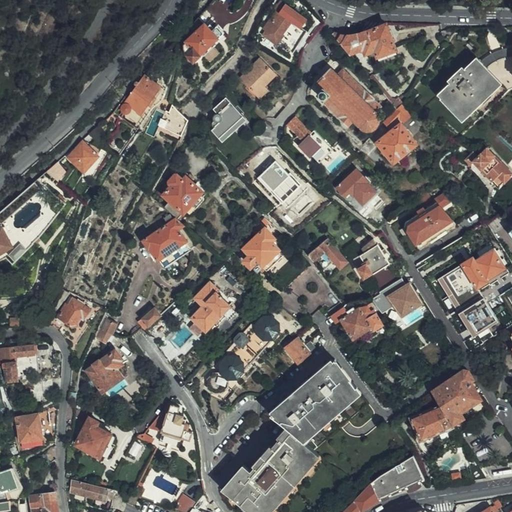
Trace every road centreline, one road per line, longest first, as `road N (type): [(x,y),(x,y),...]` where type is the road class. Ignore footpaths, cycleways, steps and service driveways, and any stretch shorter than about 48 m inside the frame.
road 1 (residential): [(469,359),(391,412),(339,343),(209,444)]
road 2 (residential): [(0,181),(53,139),(171,0)]
road 3 (residential): [(68,511),(72,362),(42,332),(0,339)]
road 4 (residential): [(320,0),(369,14),(511,19)]
road 5 (residential): [(209,444),(185,395),(133,334)]
